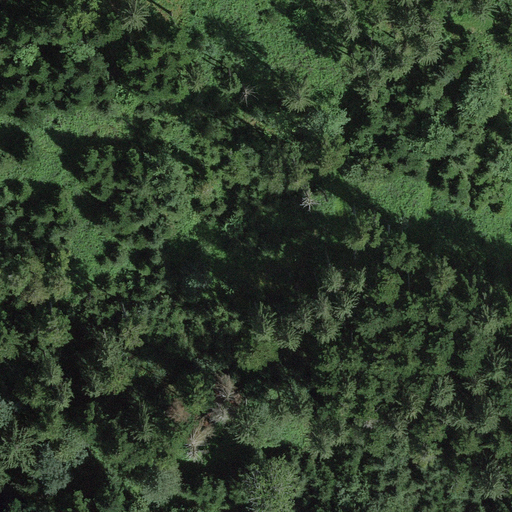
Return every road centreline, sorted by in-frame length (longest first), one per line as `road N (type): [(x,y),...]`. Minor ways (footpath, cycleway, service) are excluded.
road 1 (track): [(494,0),(488,17),(420,42),(361,90),(347,128),(335,254),(258,350),(209,441),(183,468),(149,488),(0,497)]
road 2 (track): [(420,511),(415,370),(441,137),(488,17),(511,39)]
